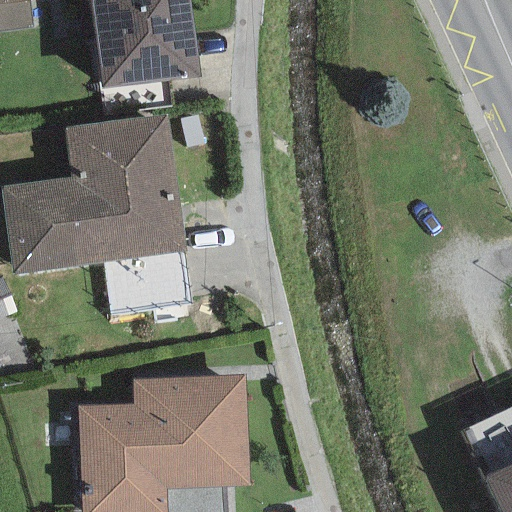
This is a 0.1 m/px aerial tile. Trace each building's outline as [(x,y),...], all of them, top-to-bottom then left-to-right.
[(26,0),(0,0),(0,29),(29,27),(26,0)] [(187,0),(88,0),(101,90),(198,77),(187,0)] [(70,177),(0,186),(0,188),(11,274),(103,262),(184,252),(166,115),(63,129),(70,177)] [(191,307),(184,252),(103,262),(110,317),(191,307)] [(249,486),(243,375),(130,381),(132,404),(77,406),(81,511),(225,511),(224,487),(249,486)] [(511,511),(511,465),(484,479),(499,511),(511,511)]
